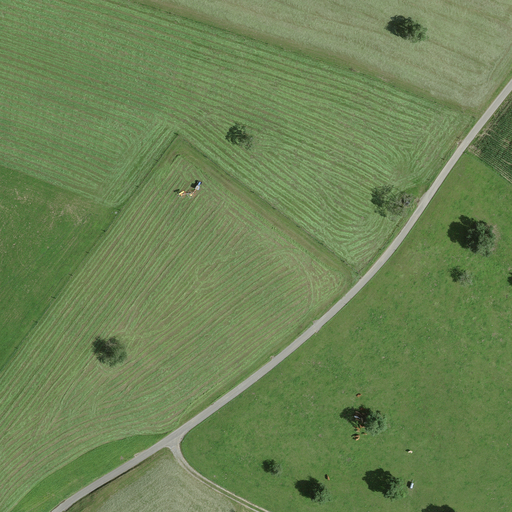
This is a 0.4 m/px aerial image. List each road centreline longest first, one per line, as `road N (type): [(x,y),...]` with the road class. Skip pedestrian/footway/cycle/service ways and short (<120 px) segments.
road 1 (unclassified): [(57,511),(234,393),(364,280),(511,84)]
road 2 (track): [(264,511),(195,475),(169,437)]
